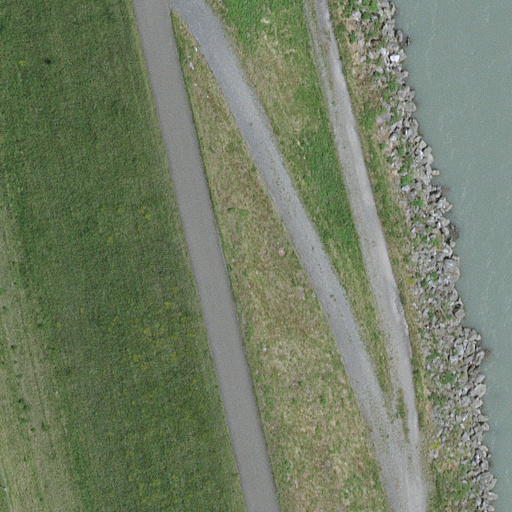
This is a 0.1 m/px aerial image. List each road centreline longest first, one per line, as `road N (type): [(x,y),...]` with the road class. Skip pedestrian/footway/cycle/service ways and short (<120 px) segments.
road 1 (track): [(173,0),(197,15),(331,304),(405,511)]
road 2 (track): [(146,0),(261,511)]
road 3 (track): [(407,511),(399,303),(323,0)]
